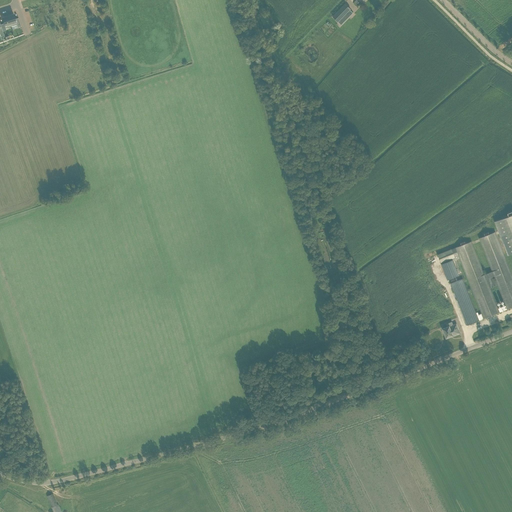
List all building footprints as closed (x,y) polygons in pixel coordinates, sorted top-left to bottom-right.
[(345,4),(332,17),(341,25),(353,13),(350,10),(350,9),(345,4)] [(7,15),(11,26),(17,24),(13,14),(7,15)] [(11,26),(7,15),(2,17),(5,28),(11,26)] [(511,213),(503,216),(504,218),(500,219),(511,249),(511,213)] [(475,229),(492,271),(484,274),(467,232),(451,238),(481,314),(478,315),(477,312),(476,310),(475,310),(462,279),(450,284),(458,302),(467,325),(511,307),(511,275),(491,222),(475,229)] [(459,275),(446,244),(435,248),(448,280),(459,275)] [(456,325),(456,324),(453,325),(452,322),(446,324),(447,327),(442,329),(446,338),(450,336),(450,337),(450,336),(451,337),(459,333),(456,325)] [(47,496),(53,511),(60,511),(61,511),(58,504),(57,505),(52,494),(47,496)]
